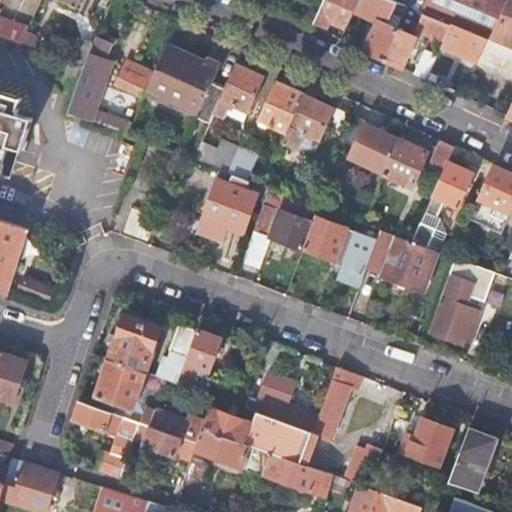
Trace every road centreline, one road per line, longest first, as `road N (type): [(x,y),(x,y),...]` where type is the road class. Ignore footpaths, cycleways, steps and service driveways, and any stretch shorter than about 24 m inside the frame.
road 1 (residential): [(74,340),(96,273),(127,258),(511,408)]
road 2 (unclassified): [(511,146),(189,0)]
road 3 (residential): [(74,340),(38,457),(50,461)]
